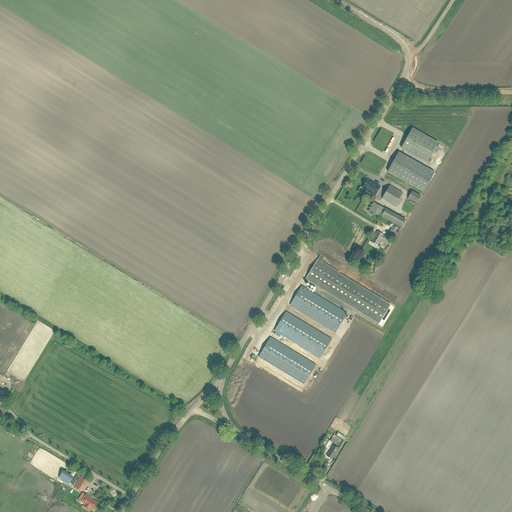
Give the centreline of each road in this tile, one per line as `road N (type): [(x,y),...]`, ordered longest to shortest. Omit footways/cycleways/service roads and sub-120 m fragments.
road 1 (tertiary): [(221,376),(403,78)]
road 2 (tertiary): [(368,511),(232,429)]
road 3 (unclassified): [(122,511),(190,411)]
